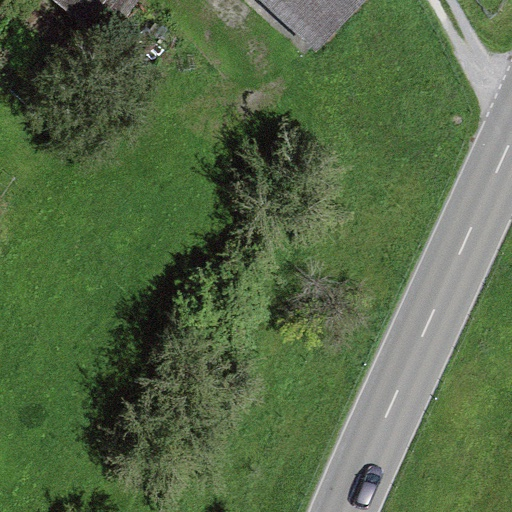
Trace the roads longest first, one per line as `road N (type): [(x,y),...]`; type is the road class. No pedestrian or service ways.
road 1 (secondary): [(339,511),(509,150)]
road 2 (residential): [(440,0),(509,150)]
